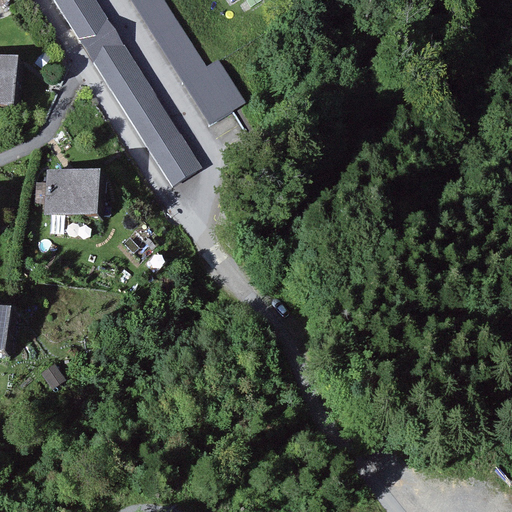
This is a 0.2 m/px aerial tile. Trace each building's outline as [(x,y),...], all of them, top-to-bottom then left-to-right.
[(94,0),(57,0),(182,193),(208,176),(94,0)] [(209,70),(165,0),(130,0),(213,131),(250,108),(221,63),(209,70)] [(23,66),(0,63),(0,111),(19,114),(23,66)] [(105,183),(49,178),(45,224),(101,228),(105,183)] [(16,316),(0,313),(0,360),(8,362),(16,316)] [(65,381),(55,367),(43,377),(53,390),(65,381)]
